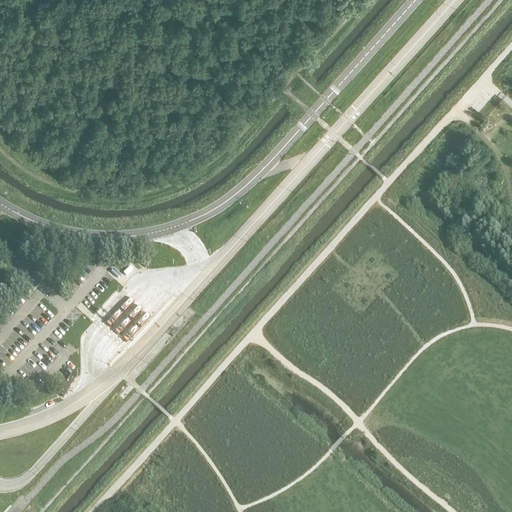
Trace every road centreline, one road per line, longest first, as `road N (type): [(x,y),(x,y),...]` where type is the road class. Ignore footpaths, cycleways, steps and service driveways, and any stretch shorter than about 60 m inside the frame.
road 1 (track): [(511,45),(94,511)]
road 2 (secondary): [(0,203),(38,224),(93,236),(147,234),(198,217),(259,172),(415,0)]
